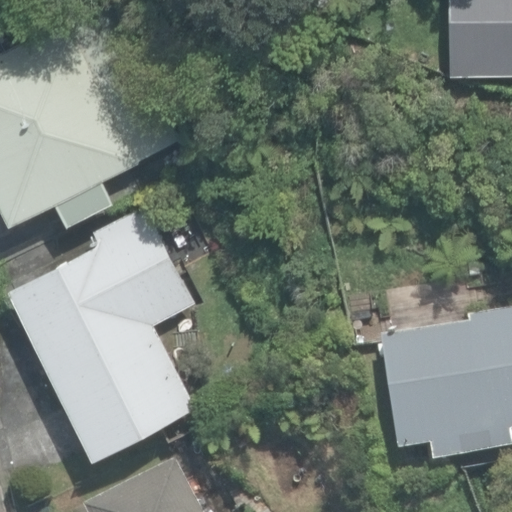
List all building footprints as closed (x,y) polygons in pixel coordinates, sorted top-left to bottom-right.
[(55,196),(68,222),(116,198),(104,174),(181,137),(115,0),(106,0),(0,51),(0,185),(14,216),(55,196)] [(511,0),(450,0),(451,71),(490,71),(491,71),(511,70),(511,0)] [(9,284),(92,456),(200,404),(156,317),(200,297),(146,203),(95,228),(99,243),(9,284)] [(430,447),(433,465),(468,459),(465,441),(488,438),(491,456),(511,452),(511,310),(469,317),(470,324),(382,338),(400,452),(430,447)] [(203,511),(177,462),(88,509),(90,511),(203,511)]
